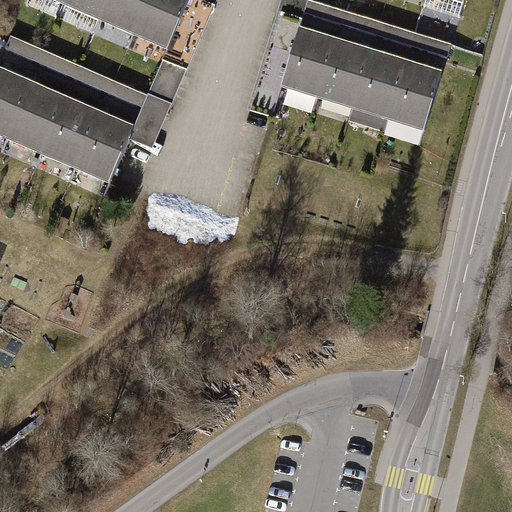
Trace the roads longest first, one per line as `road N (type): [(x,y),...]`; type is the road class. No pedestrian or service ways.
road 1 (track): [(466,274),(318,248),(252,254),(166,295),(79,359),(0,434)]
road 2 (unclassified): [(434,396),(377,383),(313,394),(264,418),(134,511)]
road 3 (primary): [(434,396),(511,104)]
road 4 (residential): [(253,0),(181,189)]
